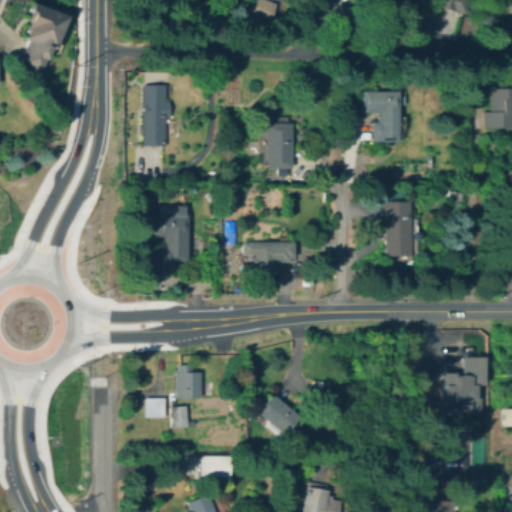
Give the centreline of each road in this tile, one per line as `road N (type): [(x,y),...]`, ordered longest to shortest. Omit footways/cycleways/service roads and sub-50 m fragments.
road 1 (secondary): [(14,368),(45,365),(71,334),(68,301),(34,275),(0,282),(5,365),(14,368)]
road 2 (secondary): [(511,310),(339,310)]
road 3 (secondary): [(63,175),(26,254),(0,282)]
